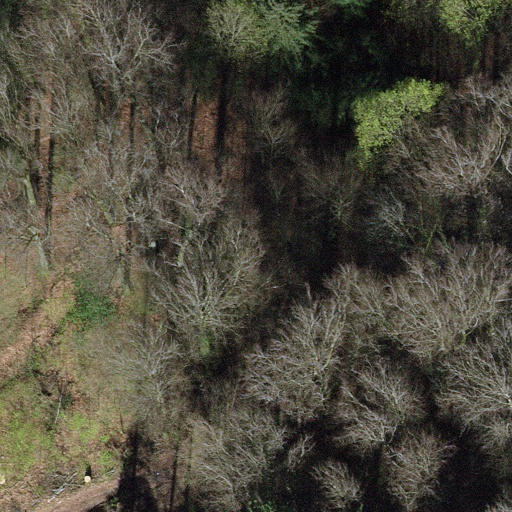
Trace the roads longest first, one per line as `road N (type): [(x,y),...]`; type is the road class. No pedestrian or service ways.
road 1 (track): [(0,366),(182,190),(287,147),(399,129),(511,68)]
road 2 (track): [(511,407),(476,402),(256,436),(197,460),(159,511)]
road 3 (track): [(197,460),(56,511)]
